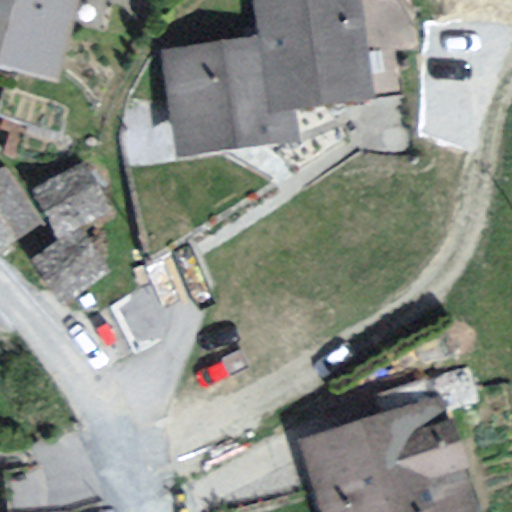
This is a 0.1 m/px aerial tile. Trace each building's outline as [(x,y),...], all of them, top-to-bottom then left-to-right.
[(64,0),(0,0),(0,60),(46,74),(64,0)] [(350,0),(259,0),(272,102),(361,92),(350,0)] [(261,152),(237,38),(156,55),(180,169),(261,152)] [(127,177),(91,139),(39,190),(75,229),(127,177)] [(10,181),(0,189),(0,250),(15,269),(57,237),(10,181)] [(36,328),(62,374),(124,338),(99,291),(36,328)] [(459,511),(433,416),(317,448),(334,511),(459,511)]
